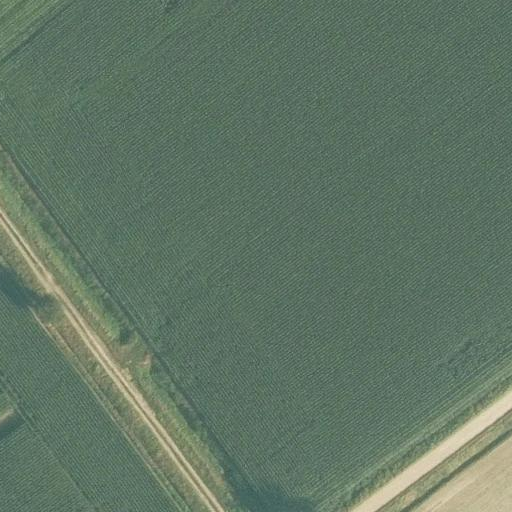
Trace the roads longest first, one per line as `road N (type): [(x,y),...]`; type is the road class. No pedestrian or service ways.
road 1 (track): [(220,511),(0,213)]
road 2 (track): [(511,402),(366,511)]
